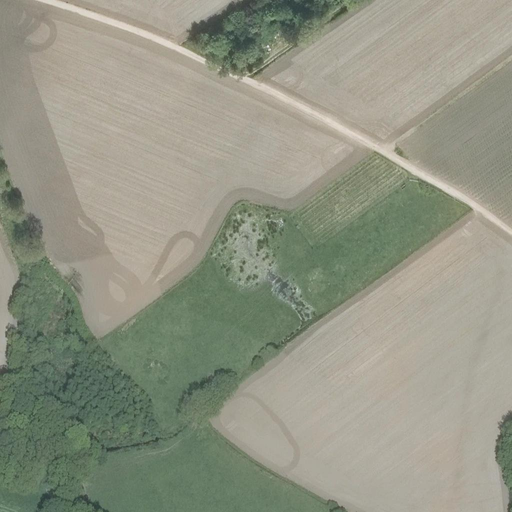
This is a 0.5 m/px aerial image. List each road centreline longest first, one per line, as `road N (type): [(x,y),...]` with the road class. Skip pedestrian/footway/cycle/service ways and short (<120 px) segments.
road 1 (track): [(511,231),(316,114),(147,34),(47,0)]
road 2 (track): [(373,146),(511,46)]
road 3 (track): [(354,0),(242,81)]
